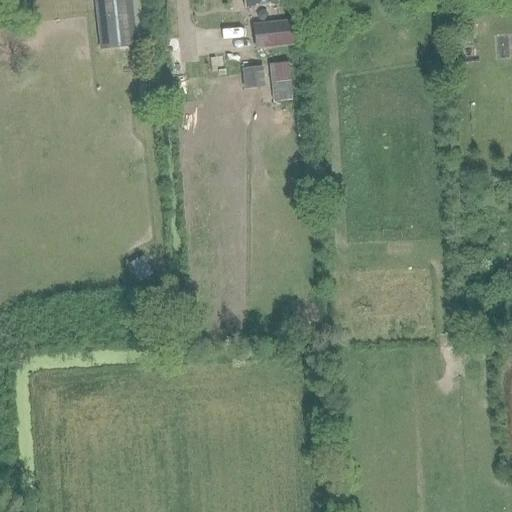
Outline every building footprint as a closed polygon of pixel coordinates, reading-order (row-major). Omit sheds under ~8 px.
[(132,11),(131,0),(93,0),(98,51),(143,47),(139,10),(132,11)] [(245,0),(246,9),(278,5),(277,0),(245,0)] [(291,22),(254,26),(256,51),(293,47),(291,22)] [(288,64),(268,66),(272,104),(292,101),(288,64)] [(261,87),(259,67),(241,69),(243,89),(261,87)] [(145,262),(131,269),(138,282),(152,275),(145,262)]
